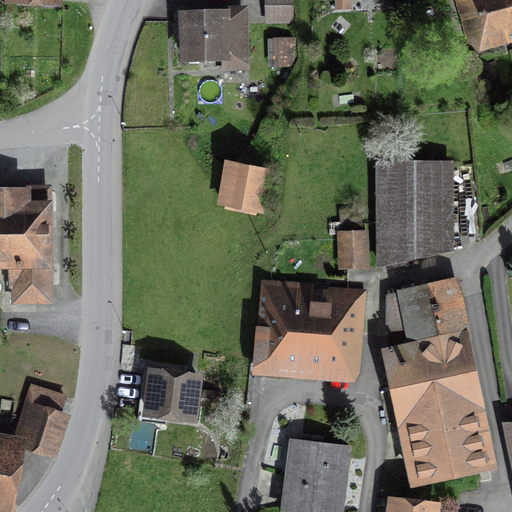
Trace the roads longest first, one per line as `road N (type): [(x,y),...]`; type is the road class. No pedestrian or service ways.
road 1 (tertiary): [(98,129),(91,391),(69,469),(45,511)]
road 2 (tertiary): [(127,0),(110,45),(98,129)]
